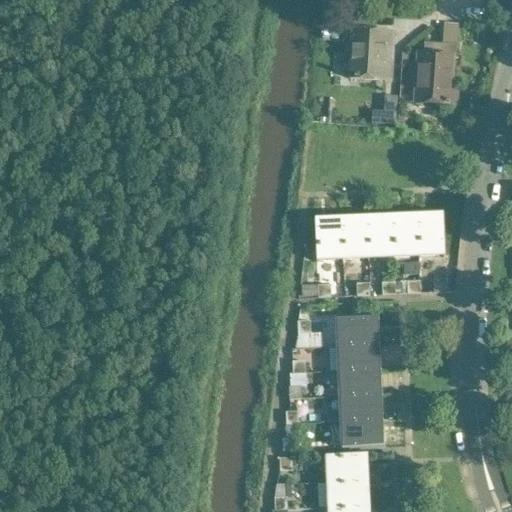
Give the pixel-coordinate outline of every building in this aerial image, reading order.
[(454,34),(471,35),(472,17),(455,16),(454,34)] [(386,52),(392,52),(393,35),(353,33),(350,81),(390,83),(390,82),(384,81),(386,52)] [(459,47),(442,46),(434,45),(433,65),(418,64),(415,104),(455,107),(455,106),(449,106),(452,60),(458,60),(459,47)] [(372,113),(371,125),(395,126),(395,114),(372,113)] [(417,216),(418,259),(444,258),(443,215),(417,216)] [(393,260),(418,259),(417,216),(391,217),(393,260)] [(368,261),(393,260),(391,217),(366,218),(368,261)] [(343,262),(368,261),(366,218),(341,219),(343,262)] [(317,263),(343,262),(341,219),(315,220),(317,263)] [(419,284),(418,284),(418,278),(408,279),(408,284),(407,284),(407,296),(420,296),(419,284)] [(434,295),(446,295),(446,283),(433,283),(434,295)] [(382,285),(382,297),(395,297),(394,285),(382,285)] [(357,298),(370,298),(369,286),(357,286),(357,298)] [(331,288),(318,288),(319,300),(331,299),(331,288)] [(337,349),(381,347),(380,321),(336,323),(337,349)] [(298,337),(295,350),(333,349),(332,337),(322,337),(322,322),(298,324),(298,337)] [(338,374),(382,372),(381,347),(337,349),(338,374)] [(292,376),(305,376),(304,363),(291,363),(292,376)] [(339,399),(383,397),(382,372),(338,374),(339,399)] [(289,389),(288,389),(288,402),(302,401),(301,389),(306,389),(306,376),(305,376),(292,376),(289,376),(289,389)] [(340,424),(384,422),(383,397),(339,399),(340,424)] [(297,414),(285,414),(286,427),(298,426),(297,414)] [(384,422),(340,424),(341,450),(385,449),(384,422)] [(308,431),(295,432),(296,445),(309,444),(308,431)] [(283,453),(295,452),(294,440),(282,441),(283,453)] [(327,486),(371,484),(369,458),(326,460),(327,486)] [(279,461),(279,474),(291,473),(291,461),(279,461)] [(328,511),(372,509),(371,484),(327,486),(328,511)] [(274,511),(287,511),(287,500),(290,499),(290,487),(276,487),(274,500),(274,511)]
